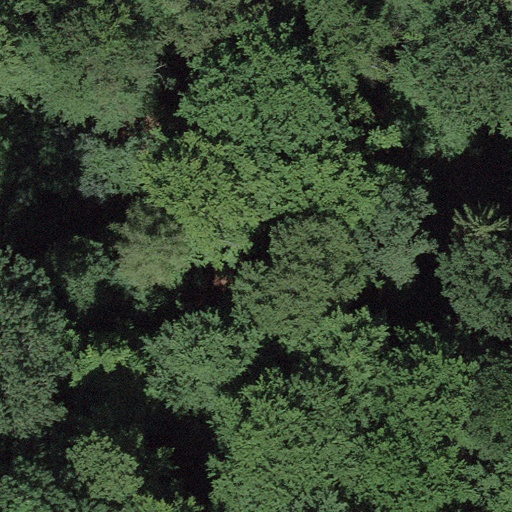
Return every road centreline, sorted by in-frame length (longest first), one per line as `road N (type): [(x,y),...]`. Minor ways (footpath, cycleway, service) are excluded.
road 1 (track): [(261,0),(392,362),(428,511)]
road 2 (track): [(0,253),(170,219),(319,149)]
road 3 (track): [(511,4),(459,29),(319,149)]
